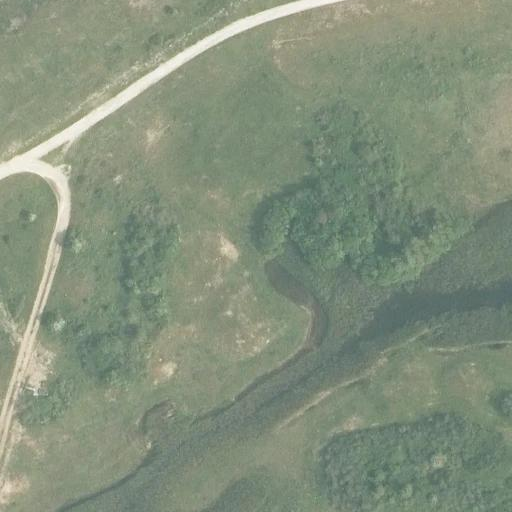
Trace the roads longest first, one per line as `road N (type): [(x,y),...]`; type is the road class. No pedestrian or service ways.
road 1 (track): [(16,164),(210,39),(324,0)]
road 2 (track): [(0,437),(64,212),(60,184),(42,168),(16,164)]
